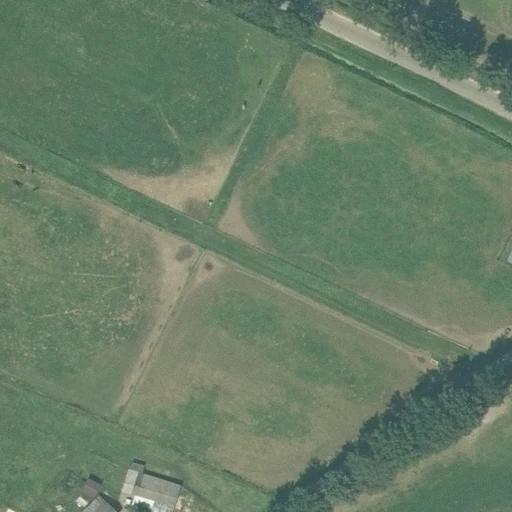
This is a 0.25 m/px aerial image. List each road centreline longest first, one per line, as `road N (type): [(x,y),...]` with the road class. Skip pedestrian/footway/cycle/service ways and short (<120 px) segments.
road 1 (unclassified): [(280,511),(511,356)]
road 2 (unclassified): [(511,111),(286,0)]
